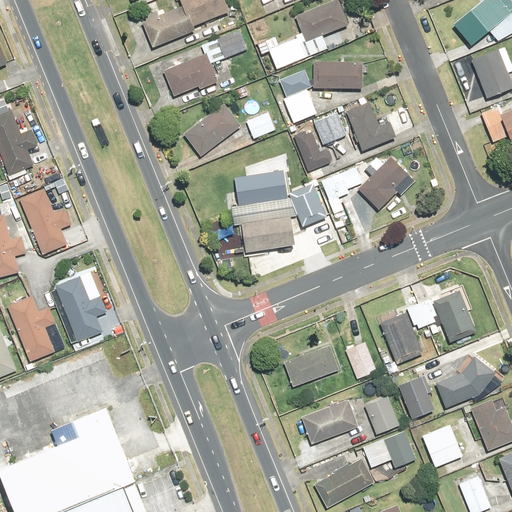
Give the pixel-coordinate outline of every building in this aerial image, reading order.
[(220,0),(176,0),(180,8),(141,24),(151,50),(192,33),(191,30),(227,15),(220,0)] [(483,0),(451,27),(468,47),(487,32),(496,43),(511,34),(511,5),(507,0),(483,0)] [(336,1),(294,18),(304,44),(347,27),(336,1)] [(242,32),(219,41),(227,58),(249,49),(242,32)] [(0,66),(10,63),(0,38),(0,66)] [(511,87),(498,52),(470,63),(485,101),(511,90),(511,87)] [(205,55),(161,72),(172,98),(197,88),(198,92),(217,85),(205,55)] [(317,60),(316,86),(366,88),(367,62),(317,60)] [(288,98),(285,99),(295,124),(318,114),(308,90),(315,87),(308,71),(282,82),(288,98)] [(368,104),(345,113),(360,152),(394,139),(388,123),(377,127),(368,104)] [(199,159),(239,128),(220,105),(181,136),(199,159)] [(13,109),(0,114),(0,144),(13,175),(37,165),(30,149),(41,145),(34,129),(24,134),(13,109)] [(511,110),(498,116),(509,145),(511,144),(511,110)] [(269,113),(248,122),(256,140),(277,131),(269,113)] [(309,130),(292,137),(307,173),(332,163),(327,150),(319,153),(309,130)] [(388,159),(356,191),(377,212),(395,194),(392,192),(406,177),(388,159)] [(239,224),(241,251),(295,242),(288,219),(298,214),(304,227),(329,215),(315,183),(291,194),(287,168),(236,175),(239,201),(230,202),(233,225),(239,224)] [(334,177),(322,182),(331,202),(343,197),(334,177)] [(10,183),(0,186),(6,201),(16,198),(10,183)] [(47,187),(22,198),(45,254),(71,243),(65,228),(74,224),(68,208),(58,212),(47,187)] [(8,213),(0,214),(0,275),(21,271),(17,255),(29,252),(25,235),(13,238),(8,213)] [(210,232),(209,248),(235,250),(236,234),(210,232)] [(83,275),(58,285),(81,341),(105,331),(99,316),(111,311),(105,294),(92,299),(83,275)] [(458,292),(431,302),(446,342),(473,332),(458,292)] [(35,295),(10,305),(33,361),(58,350),(48,327),(58,322),(52,306),(41,310),(35,295)] [(405,313),(378,324),(394,367),(422,356),(405,313)] [(0,378),(19,370),(0,323),(0,378)] [(366,341),(346,350),(359,378),(378,370),(366,341)] [(281,362),(290,388),(337,371),(327,345),(281,362)] [(443,410),(477,398),(494,375),(472,359),(461,374),(434,384),(443,410)] [(389,396),(367,405),(378,433),(401,424),(389,396)] [(298,418),(309,445),(356,428),(346,400),(298,418)] [(490,400),(468,409),(485,453),(511,442),(511,422),(509,424),(503,408),(494,411),(490,400)] [(27,511),(54,511),(122,482),(96,423),(6,464),(27,511)] [(453,424),(424,435),(436,467),(465,456),(453,424)] [(407,431),(365,447),(373,467),(393,459),(396,468),(418,459),(407,431)] [(511,452),(496,459),(511,497),(511,452)] [(311,483),(325,509),(373,484),(359,458),(311,483)] [(477,511),(491,507),(478,474),(459,482),(471,511),(477,511)] [(140,511),(141,511),(129,485),(67,511),(140,511)]
